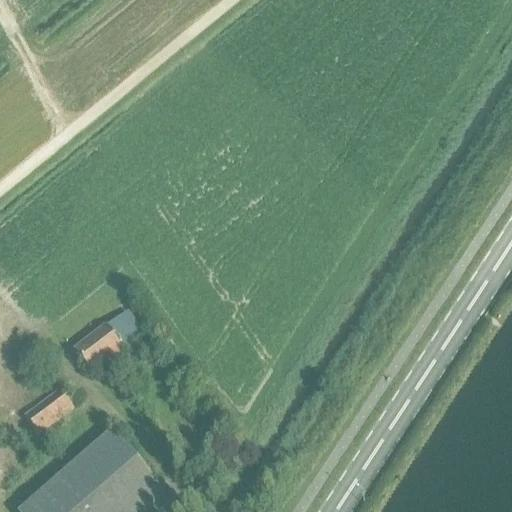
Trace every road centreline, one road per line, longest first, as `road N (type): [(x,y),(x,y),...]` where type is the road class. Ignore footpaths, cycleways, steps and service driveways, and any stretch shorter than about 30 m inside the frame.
road 1 (primary): [(339,511),(511,248)]
road 2 (unclassified): [(232,0),(0,192)]
